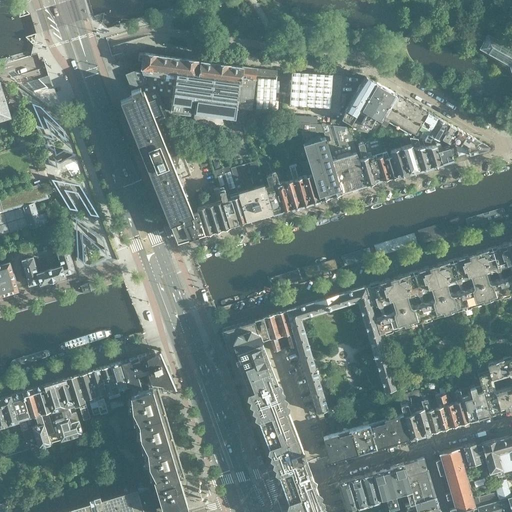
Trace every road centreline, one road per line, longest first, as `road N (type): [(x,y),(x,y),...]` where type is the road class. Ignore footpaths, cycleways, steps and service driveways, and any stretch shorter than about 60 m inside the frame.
road 1 (residential): [(497,154),(162,254)]
road 2 (residential): [(189,327),(511,232)]
road 3 (primary): [(47,0),(144,259)]
road 4 (primary): [(162,254),(66,0)]
road 5 (residential): [(511,419),(328,473)]
road 6 (primary): [(249,496),(189,327)]
road 7 (residential): [(0,387),(170,334)]
road 8 (primary): [(170,334),(233,500)]
road 9 (residential): [(0,304),(144,259)]
road 10 (residential): [(497,154),(480,129),(383,71)]
